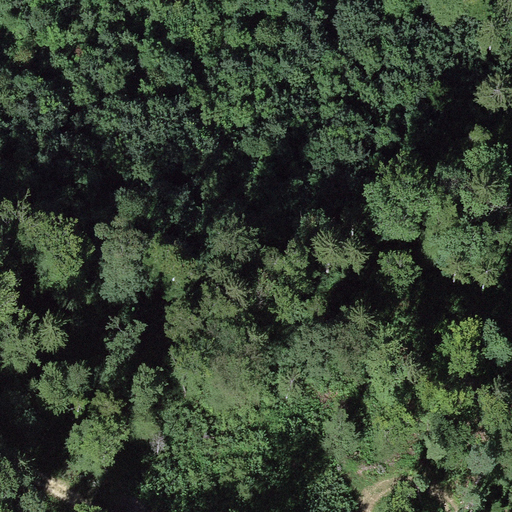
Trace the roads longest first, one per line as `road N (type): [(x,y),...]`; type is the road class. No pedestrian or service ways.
road 1 (track): [(511,191),(254,241),(100,260),(0,254)]
road 2 (track): [(139,511),(115,483),(34,434),(0,425)]
